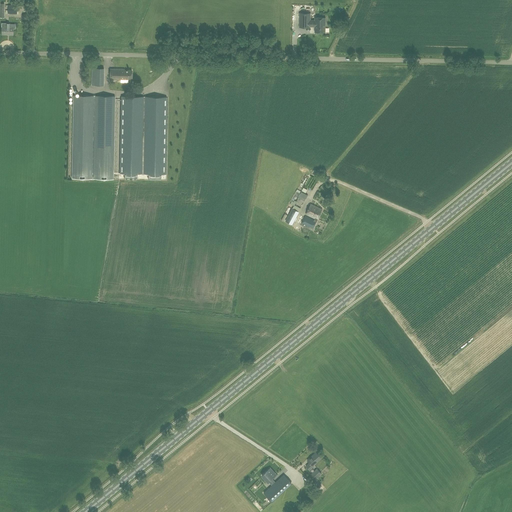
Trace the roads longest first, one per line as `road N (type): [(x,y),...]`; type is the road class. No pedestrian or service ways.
road 1 (unclassified): [(511,63),(0,54)]
road 2 (primary): [(210,410),(511,163)]
road 3 (primary): [(86,511),(210,410)]
